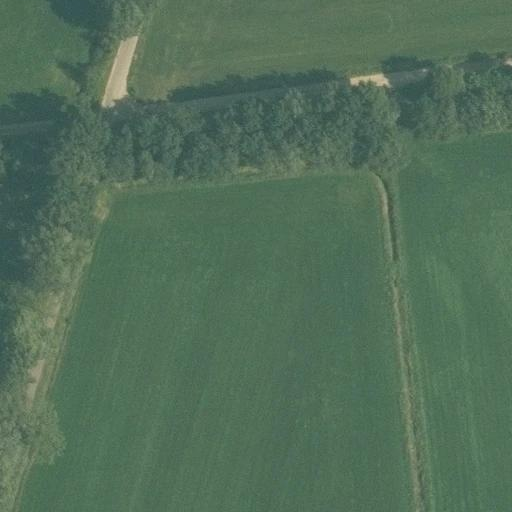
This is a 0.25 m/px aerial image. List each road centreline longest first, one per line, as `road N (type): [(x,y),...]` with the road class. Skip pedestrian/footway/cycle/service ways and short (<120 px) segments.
road 1 (unclassified): [(0,485),(139,0)]
road 2 (track): [(511,66),(105,119)]
